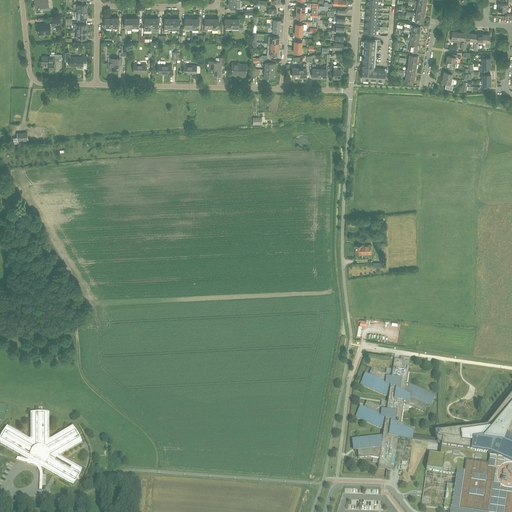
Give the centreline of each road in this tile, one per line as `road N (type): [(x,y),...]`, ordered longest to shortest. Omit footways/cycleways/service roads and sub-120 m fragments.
road 1 (track): [(0,210),(26,224),(74,306),(80,374),(111,404)]
road 2 (residential): [(282,89),(95,85)]
road 3 (unclassified): [(342,263),(351,90)]
road 4 (residential): [(95,85),(31,78),(21,0)]
road 5 (residential): [(421,88),(434,22),(486,24)]
road 6 (residential): [(97,5),(216,0)]
